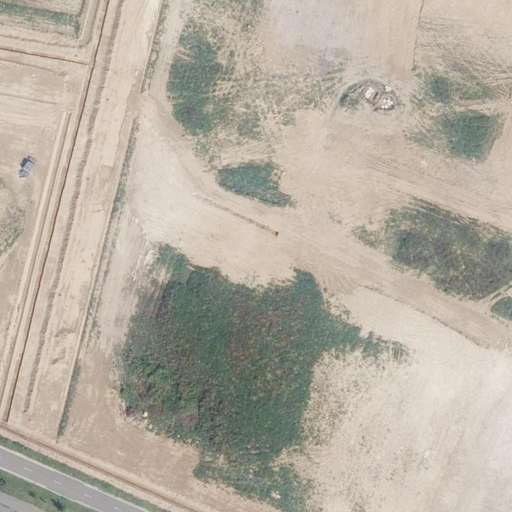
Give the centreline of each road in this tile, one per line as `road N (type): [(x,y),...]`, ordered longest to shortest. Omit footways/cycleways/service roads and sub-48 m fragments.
road 1 (unknown): [(123,0),(16,438)]
road 2 (unclassified): [(123,511),(0,457)]
